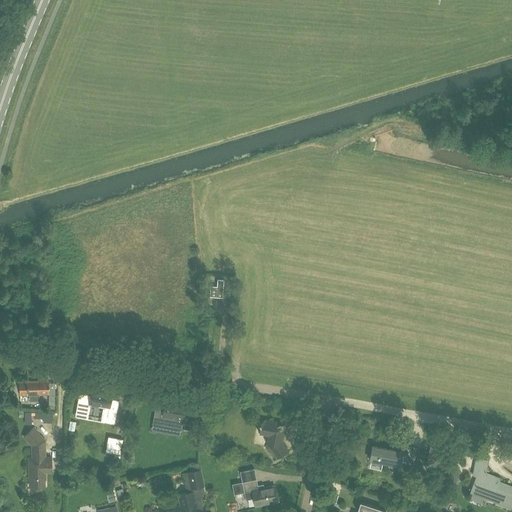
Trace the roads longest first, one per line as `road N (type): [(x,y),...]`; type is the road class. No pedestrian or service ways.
road 1 (residential): [(305,511),(328,399),(43,349)]
road 2 (track): [(511,432),(328,399)]
